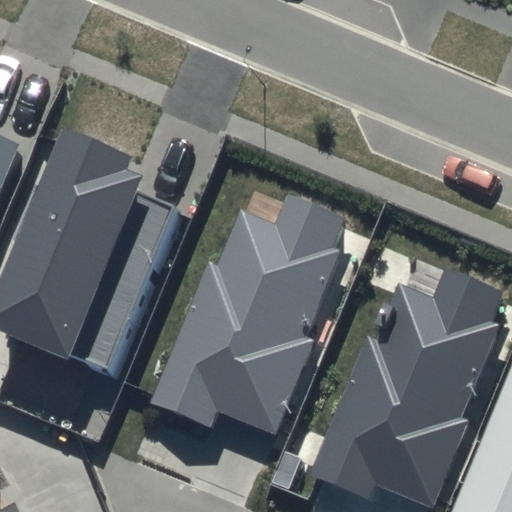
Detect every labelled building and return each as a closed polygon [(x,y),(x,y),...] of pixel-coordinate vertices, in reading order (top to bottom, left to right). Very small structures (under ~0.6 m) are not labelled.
[(81,356),(114,369),(180,207),(148,194),(154,178),(137,171),(142,158),(73,130),(0,309),(0,327),(80,359),(81,356)] [(0,204),(25,145),(0,134),(0,204)] [(156,403),(216,428),(223,412),(281,435),(320,342),(311,338),(346,252),(337,248),(349,219),(293,195),(281,224),(246,210),(223,267),(215,263),(156,403)] [(316,476),(375,500),(381,485),(439,509),(474,422),(467,419),(505,326),(496,323),(508,293),(451,270),(439,298),(405,284),(381,341),(372,338),(316,476)] [(511,511),(511,379),(457,511),(511,511)] [(0,511),(25,511),(21,504),(4,511),(0,511),(0,491),(8,487),(0,472),(0,511)]
